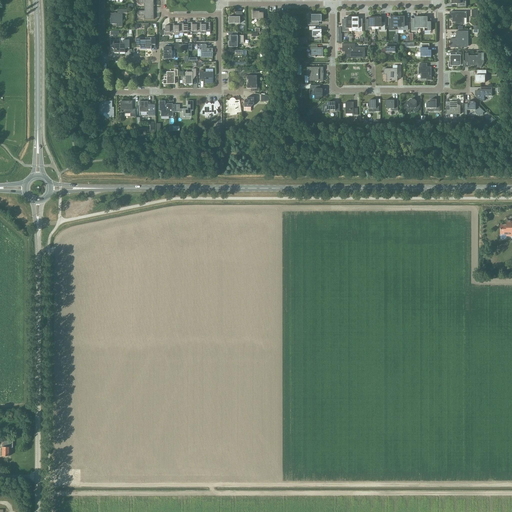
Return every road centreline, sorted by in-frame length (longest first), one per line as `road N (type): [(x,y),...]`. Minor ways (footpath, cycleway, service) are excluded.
road 1 (secondary): [(511,188),(103,188)]
road 2 (unclassified): [(37,511),(37,237)]
road 3 (residential): [(218,91),(102,91),(101,58)]
road 4 (residential): [(373,90),(332,88),(332,3)]
road 5 (secondary): [(37,120),(35,0)]
